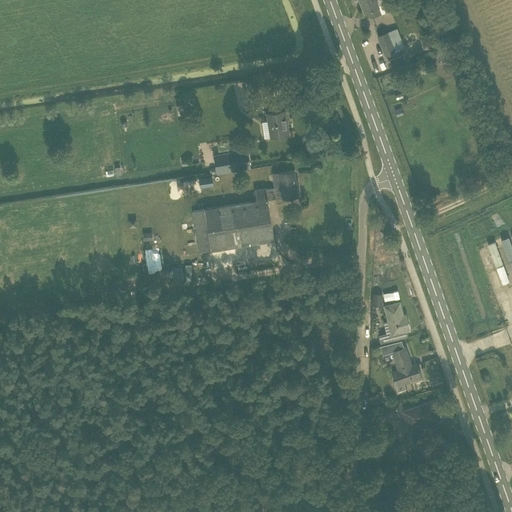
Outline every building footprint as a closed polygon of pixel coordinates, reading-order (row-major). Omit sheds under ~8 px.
[(361,0),(365,9),(368,8),(371,17),(380,14),(376,5),(380,4),(389,0),(361,0)] [(385,55),(394,51),(396,51),(389,32),(378,36),(385,55)] [(428,41),(424,42),(422,46),(424,49),(427,51),(431,50),(433,47),(432,43),(428,41)] [(393,69),(408,63),(404,54),(389,60),(393,69)] [(271,137),(289,134),(285,110),(268,112),(271,137)] [(217,173),(251,167),(248,148),(214,154),(217,173)] [(297,186),(295,169),(272,173),(274,187),(255,190),(257,201),(192,212),(199,251),(212,249),(212,250),(274,240),(268,200),(284,197),(284,198),(300,195),(299,186),(297,186)] [(210,192),(223,189),(221,179),(208,182),(210,192)] [(393,270),(378,274),(380,282),(388,280),(392,295),(400,293),(393,270)] [(373,294),(373,306),(382,306),(382,294),(373,294)] [(404,314),(400,301),(383,305),(387,321),(383,322),(386,333),(379,335),(381,343),(408,336),(407,331),(411,330),(406,313),(404,314)] [(411,364),(405,347),(392,351),(399,370),(403,383),(421,376),(416,362),(411,364)] [(441,420),(434,400),(424,404),(413,407),(404,411),(409,427),(431,419),(432,423),(441,420)] [(393,462),(403,459),(412,456),(407,443),(400,445),(402,453),(392,457),(393,462)]
